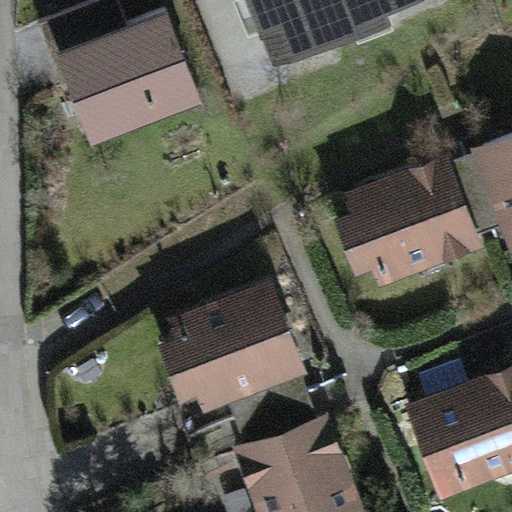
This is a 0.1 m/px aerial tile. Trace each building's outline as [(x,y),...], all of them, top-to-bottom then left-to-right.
[(125,0),(97,0),(52,18),(98,136),(208,93),(172,0),(151,0),(129,9),(125,0)] [(297,0),(312,38),(411,0),(297,0)] [(511,122),(472,137),(511,239),(511,122)] [(484,233),(449,143),(330,189),(364,279),(484,233)] [(308,359),(272,268),(155,313),(190,405),(308,359)] [(443,489),(511,462),(511,356),(408,397),(443,489)] [(371,511),(328,401),(233,437),(262,511),(371,511)]
